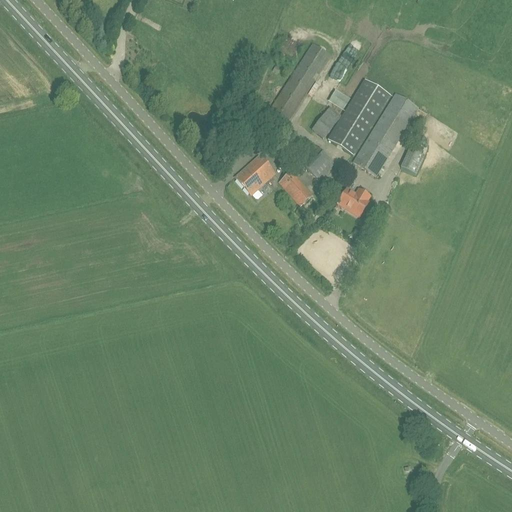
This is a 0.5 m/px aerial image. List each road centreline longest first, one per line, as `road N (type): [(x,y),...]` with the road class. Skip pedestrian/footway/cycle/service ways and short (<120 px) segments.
road 1 (primary): [(461,439),(260,271),(5,0)]
road 2 (unclassified): [(474,420),(373,348),(283,267),(37,0)]
